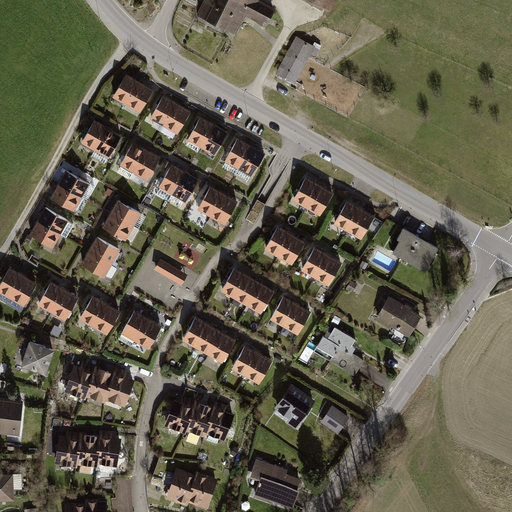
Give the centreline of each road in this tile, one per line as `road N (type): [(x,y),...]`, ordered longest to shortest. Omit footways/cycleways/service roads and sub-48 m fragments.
road 1 (residential): [(504,248),(150,46)]
road 2 (residential): [(319,511),(504,248)]
road 3 (track): [(138,38),(84,105),(0,256)]
road 4 (track): [(436,345),(435,400),(423,432),(363,511)]
road 5 (residential): [(148,511),(141,446),(158,368)]
